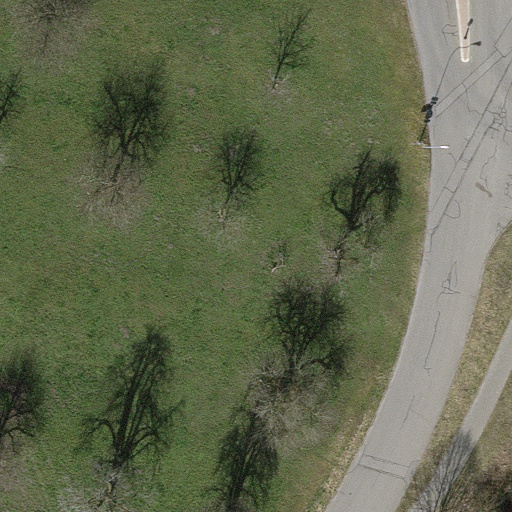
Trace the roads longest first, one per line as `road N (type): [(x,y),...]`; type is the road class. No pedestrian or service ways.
road 1 (unclassified): [(484,120),(431,368),(369,511)]
road 2 (residential): [(467,0),(484,120)]
